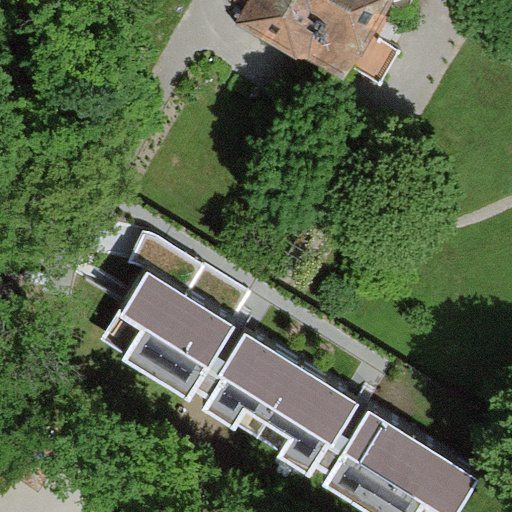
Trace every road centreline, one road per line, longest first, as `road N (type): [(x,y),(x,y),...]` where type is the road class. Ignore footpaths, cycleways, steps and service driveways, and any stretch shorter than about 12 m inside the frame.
road 1 (unknown): [(0,229),(71,204),(102,182),(210,0)]
road 2 (residential): [(0,141),(19,0)]
